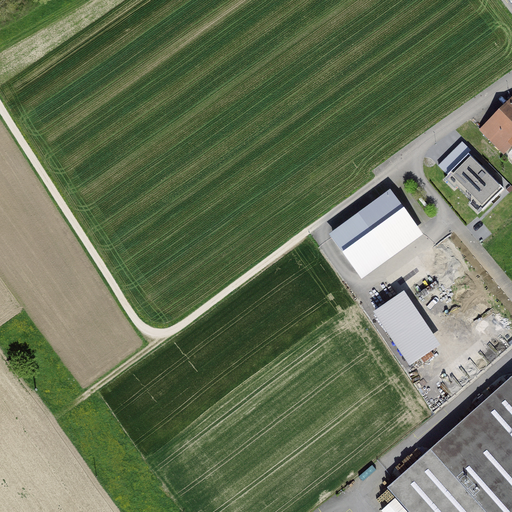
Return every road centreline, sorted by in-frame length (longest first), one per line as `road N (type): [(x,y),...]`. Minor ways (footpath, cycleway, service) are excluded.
road 1 (track): [(0,105),(132,314),(153,332),(179,327),(313,227)]
road 2 (unknown): [(368,511),(367,483),(511,359)]
road 3 (residential): [(406,161),(511,294)]
road 4 (residential): [(511,83),(406,161)]
